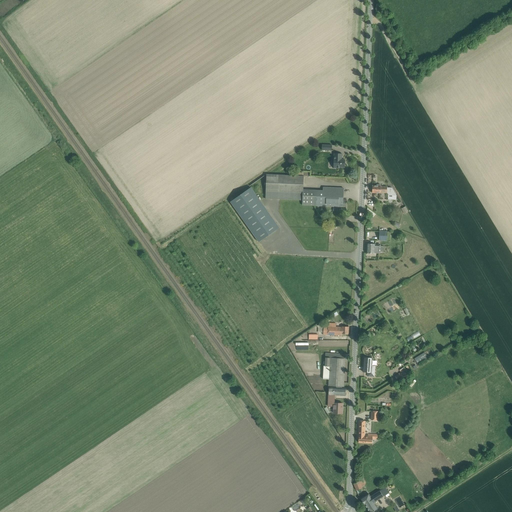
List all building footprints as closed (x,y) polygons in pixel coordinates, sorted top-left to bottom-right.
[(342,154),(334,153),(334,168),(340,168),(340,167),(345,167),(345,159),(342,159),(342,154)] [(305,176),(267,175),(266,199),(303,200),(303,205),(346,207),(346,200),(343,200),(344,188),(323,187),(323,190),(304,189),(305,176)] [(373,185),(372,192),(381,193),(381,192),(387,192),(389,195),(396,195),(392,188),(388,187),(388,186),(381,186),(381,184),(377,184),(377,185),(373,185)] [(279,227),(251,187),(230,202),(259,242),(279,227)] [(387,231),(384,231),(379,230),(379,240),(384,240),(387,240),(390,240),(390,232),(387,231)] [(375,244),(367,243),(367,253),(375,253),(380,253),(380,251),(384,252),(384,246),(380,246),(381,244),(375,244)] [(320,323),(317,325),(318,328),(318,333),(323,334),(342,335),(342,333),(348,334),(349,327),(342,326),(342,327),(336,327),(336,323),(329,323),(328,326),(324,326),(322,326),(320,323)] [(329,366),(328,385),(339,386),(344,386),(346,354),(326,353),(325,366),(329,366)] [(372,358),(364,357),(363,372),(368,372),(368,375),(374,375),(375,365),(372,365),(372,358)] [(401,372),(395,376),(397,379),(407,373),(403,368),(400,370),(401,372)] [(329,387),(328,401),(334,401),(335,395),(340,395),(345,395),(346,388),(341,388),(329,387)] [(334,401),(328,401),(328,406),(334,406),(334,413),(337,413),(342,413),(343,403),(338,403),(334,403),(334,401)] [(368,436),(365,436),(365,421),(359,421),(358,436),(359,436),(359,442),(372,443),(372,439),(377,439),(378,434),(368,434),(368,436)] [(354,483),(357,490),(361,488),(362,488),(362,486),(365,485),(363,479),(358,481),(354,483)] [(361,498),(365,505),(369,511),(371,511),(378,508),(374,502),(384,496),(380,490),(378,492),(371,496),(369,493),(361,498)]
